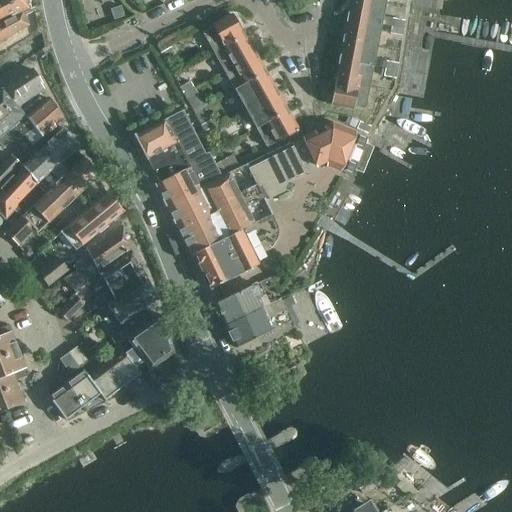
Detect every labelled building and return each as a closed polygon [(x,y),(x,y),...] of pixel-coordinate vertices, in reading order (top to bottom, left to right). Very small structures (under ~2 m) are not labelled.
[(25,0),(0,0),(0,41),(27,25),(22,12),(27,9),(25,0)] [(370,0),(350,0),(347,18),(381,24),(380,25),(390,27),(403,29),(404,20),(382,17),(385,3),(370,0)] [(231,15),(211,27),(212,28),(202,34),(213,52),(222,47),(242,35),(231,15)] [(347,18),(343,39),(376,46),(380,25),(381,24),(347,18)] [(390,27),(389,34),(401,36),(403,29),(390,27)] [(242,35),(222,47),(213,52),(224,71),(232,66),(253,54),(242,35)] [(376,46),(343,39),(339,61),(372,68),(376,46)] [(170,46),(159,53),(163,60),(175,54),(170,46)] [(253,54),(232,66),(224,71),(234,90),(243,85),(264,73),(253,54)] [(339,61),(334,83),(368,89),(372,68),(339,61)] [(385,61),(384,69),(396,71),(398,63),(385,61)] [(32,69),(2,89),(12,102),(14,101),(17,106),(43,89),(39,84),(41,83),(32,69)] [(396,71),(384,69),(382,77),(395,79),(396,71)] [(264,73),(243,85),(234,90),(245,109),(253,105),(275,93),(264,73)] [(182,95),(193,88),(189,81),(178,87),(182,95)] [(368,89),(334,83),(330,105),(353,109),(354,107),(364,109),(368,89)] [(198,95),(193,88),(182,95),(186,101),(198,95)] [(0,135),(24,115),(17,106),(14,101),(12,102),(2,89),(0,90),(0,135)] [(275,93),(253,105),(245,109),(256,129),(264,124),(286,112),(275,93)] [(1,136),(0,137),(0,143),(3,147),(15,138),(17,140),(24,135),(31,145),(41,137),(58,123),(63,119),(48,98),(26,117),(7,131),(1,136)] [(200,109),(193,113),(199,125),(203,132),(215,126),(211,119),(207,121),(200,109)] [(183,111),(136,135),(147,158),(176,142),(193,134),(194,133),(183,111)] [(286,112),(264,124),(256,129),(266,146),(276,141),(276,142),(297,131),(286,112)] [(351,118),(348,125),(355,129),(358,121),(351,118)] [(358,121),(355,129),(367,134),(370,126),(358,121)] [(290,143),(246,165),(265,201),(284,191),(286,184),(306,174),(307,176),(320,169),(318,166),(325,163),(329,164),(328,166),(352,175),(357,163),(350,160),(355,148),(362,151),(367,138),(332,124),(324,128),(326,132),(317,137),(315,133),(291,145),(290,143)] [(22,165),(21,166),(36,184),(51,171),(60,162),(79,146),(63,128),(22,165)] [(193,134),(176,142),(189,167),(199,187),(217,178),(193,134)] [(176,142),(147,158),(160,182),(189,167),(176,142)] [(214,165),(220,176),(238,168),(231,155),(220,161),(221,161),(214,165)] [(12,156),(0,168),(0,186),(21,166),(22,165),(12,156)] [(43,195),(32,206),(47,223),(78,194),(99,175),(83,159),(68,171),(59,179),(43,195)] [(68,171),(60,162),(51,171),(59,179),(68,171)] [(265,201),(246,165),(239,169),(238,168),(220,176),(217,178),(199,187),(164,204),(189,256),(193,254),(237,232),(243,230),(254,225),(272,215),(265,201)] [(0,186),(0,213),(5,218),(12,210),(16,214),(17,213),(21,217),(29,209),(21,201),(36,184),(21,166),(0,186)] [(160,182),(155,185),(164,204),(199,187),(189,167),(160,182)] [(27,200),(32,206),(43,195),(39,189),(27,200)] [(76,218),(59,233),(74,250),(82,244),(115,217),(121,212),(106,193),(76,218)] [(29,209),(21,217),(4,232),(17,246),(33,230),(36,233),(47,223),(32,206),(29,209)] [(71,212),(50,231),(55,237),(59,233),(76,218),(71,212)] [(121,224),(85,248),(87,251),(72,266),(75,270),(62,279),(75,293),(83,287),(97,274),(98,273),(130,251),(134,248),(121,224)] [(237,232),(193,254),(204,275),(202,279),(205,285),(209,286),(210,289),(258,264),(257,263),(258,261),(243,230),(237,232)] [(35,258),(28,251),(23,257),(30,263),(35,258)] [(130,251),(99,273),(102,280),(108,291),(101,295),(105,304),(143,279),(143,278),(144,277),(130,251)] [(57,258),(37,273),(47,286),(67,270),(57,258)] [(143,278),(143,279),(105,304),(118,324),(115,326),(125,340),(126,339),(158,316),(151,304),(156,300),(144,277),(143,278)] [(265,279),(255,283),(259,290),(269,284),(267,278),(265,279)] [(255,283),(214,304),(225,327),(262,307),(258,299),(262,297),(255,283)] [(75,293),(57,310),(67,321),(84,304),(92,296),(83,287),(75,293)] [(286,308),(294,304),(291,296),(282,300),(286,308)] [(262,307),(225,327),(235,348),(273,329),(268,318),(285,309),(279,299),(262,307)] [(126,339),(132,347),(138,355),(167,335),(160,315),(158,316),(126,339)] [(0,357),(17,350),(7,325),(0,327),(0,357)] [(132,347),(124,353),(140,374),(141,376),(173,354),(167,335),(138,355),(132,347)] [(104,352),(98,343),(87,350),(93,359),(104,352)] [(118,345),(100,359),(104,363),(122,387),(131,381),(129,378),(137,372),(138,375),(140,374),(124,353),(118,345)] [(76,347),(67,353),(72,360),(81,353),(76,347)] [(0,378),(12,374),(15,380),(27,375),(24,369),(17,350),(0,357),(0,378)] [(67,353),(59,359),(64,366),(72,360),(67,353)] [(87,361),(81,353),(72,360),(78,367),(87,361)] [(72,360),(64,366),(69,374),(78,367),(72,360)] [(104,363),(86,376),(99,395),(104,401),(122,387),(104,363)] [(81,370),(64,383),(82,407),(99,395),(86,376),(81,370)] [(0,412),(24,403),(20,392),(22,391),(19,383),(16,384),(15,380),(12,374),(0,378),(0,412)] [(54,391),(47,396),(63,418),(72,411),(73,414),(82,407),(64,383),(62,380),(52,388),(54,391)] [(266,440),(231,459),(230,457),(219,463),(217,468),(216,471),(219,473),(225,473),(236,468),(235,467),(270,449),(285,441),(286,443),(293,439),(296,435),(295,430),(292,428),(288,428),(279,432),(280,433),(266,440)] [(377,471),(356,484),(361,492),(382,479),(377,471)]
